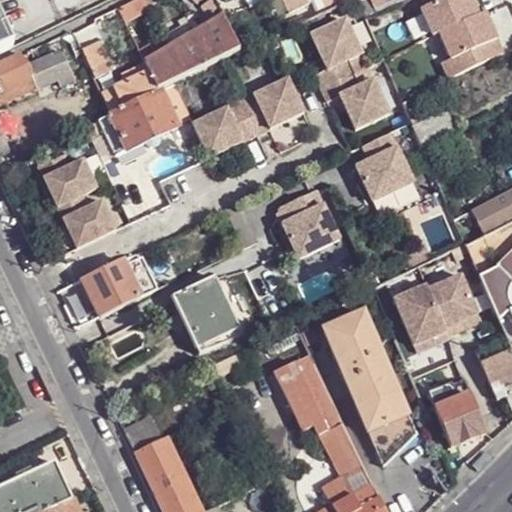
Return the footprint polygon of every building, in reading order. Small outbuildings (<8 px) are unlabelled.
[(142,0),(141,0),(118,11),(124,25),(149,13),(147,9),(142,0)] [(157,4),(154,0),(142,0),(147,9),(157,4)] [(217,7),(213,0),(193,0),(206,14),(217,7)] [(289,17),(280,0),(267,0),(271,9),(281,20),(289,17)] [(356,0),(280,0),(289,17),(289,19),(312,7),(310,3),(313,2),(316,0),(324,0),(331,13),(356,0)] [(324,0),(316,0),(313,2),(320,18),(331,13),(324,0)] [(375,15),(368,0),(357,0),(365,19),(366,20),(375,15)] [(368,0),(375,15),(378,14),(409,0),(368,0)] [(421,0),(426,10),(422,12),(433,39),(440,36),(452,61),(442,66),(449,81),(503,54),(486,15),(479,18),(471,0),(421,0)] [(139,55),(146,67),(149,74),(159,94),(161,94),(178,85),(224,63),(241,55),(225,20),(195,38),(169,53),(163,41),(139,55)] [(323,91),(357,75),(369,69),(347,22),(313,38),(329,72),(317,78),(317,79),(323,91)] [(0,55),(14,49),(1,23),(0,23),(0,55)] [(169,53),(195,38),(189,27),(163,41),(169,53)] [(97,43),(80,51),(93,80),(111,71),(97,43)] [(36,79),(41,90),(57,82),(60,88),(75,82),(60,48),(27,64),(34,77),(36,79)] [(0,66),(0,93),(34,77),(27,64),(24,56),(0,66)] [(149,74),(146,67),(122,78),(126,86),(149,74)] [(126,86),(102,98),(111,117),(159,94),(149,74),(126,86)] [(357,75),(323,91),(329,105),(342,99),(357,133),(392,117),(375,83),(363,88),(357,75)] [(0,93),(0,108),(41,90),(36,79),(34,77),(0,93)] [(290,81),(243,103),(259,137),(306,115),(290,81)] [(178,129),(161,94),(159,94),(111,117),(109,118),(126,154),(178,129)] [(417,99),(403,106),(423,151),(457,134),(446,113),(429,122),(417,99)] [(243,103),(196,125),(212,160),(259,137),(243,103)] [(109,118),(97,123),(114,160),(126,154),(109,118)] [(392,136),(365,149),(372,163),(358,170),(375,204),(415,185),(392,136)] [(38,169),(58,210),(83,198),(97,191),(83,162),(70,169),(64,157),(38,169)] [(511,192),(468,211),(479,238),(511,224),(511,192)] [(339,244),(316,195),(313,197),(312,198),(312,199),(311,199),(310,199),(309,199),(289,208),(296,222),(283,229),(299,263),(339,244)] [(83,198),(58,210),(77,252),(117,233),(103,203),(89,210),(83,198)] [(228,213),(243,250),(256,244),(241,207),(228,213)] [(454,222),(459,234),(467,229),(461,217),(454,222)] [(465,248),(452,254),(457,264),(470,258),(466,249),(465,248)] [(402,265),(407,275),(418,270),(433,263),(432,261),(428,253),(402,265)] [(511,254),(496,270),(511,286),(511,288),(509,295),(508,303),(511,311),(511,254)] [(122,264),(82,283),(99,320),(156,291),(142,261),(124,269),(122,264)] [(511,320),(511,311),(508,303),(509,295),(511,288),(511,286),(496,270),(478,279),(498,324),(509,314),(511,320)] [(185,326),(200,358),(243,337),(234,318),(242,314),(237,302),(226,278),(183,299),(194,322),(185,326)] [(461,279),(428,292),(447,338),(461,332),(458,325),(477,316),(461,279)] [(426,288),(393,303),(413,348),(431,340),(434,346),(448,340),(447,338),(428,292),(426,288)] [(183,299),(174,303),(185,326),(194,322),(183,299)] [(243,337),(255,332),(240,300),(237,302),(242,314),(234,318),(243,337)] [(374,455),(418,436),(366,314),(321,334),(374,455)] [(477,316),(458,325),(461,332),(480,324),(477,316)] [(504,339),(476,351),(493,393),(501,389),(511,413),(511,356),(506,343),(504,339)] [(431,340),(413,348),(416,354),(434,346),(431,340)] [(327,434),(342,427),(308,359),(293,366),(327,434)] [(321,437),(327,434),(293,366),(271,377),(299,436),(312,430),(316,439),(321,437)] [(464,382),(428,396),(450,451),(486,437),(469,397),(464,382)] [(126,437),(135,456),(158,445),(149,425),(126,437)] [(363,466),(343,426),(342,427),(327,434),(321,437),(340,477),(363,466)] [(418,436),(374,455),(381,471),(418,436)] [(160,511),(200,511),(167,441),(158,445),(135,456),(160,511)] [(55,465),(0,491),(0,511),(50,511),(73,502),(55,465)] [(385,511),(379,498),(372,485),(363,466),(340,477),(322,486),(332,504),(316,511),(385,511)] [(50,511),(77,511),(73,502),(50,511)]
